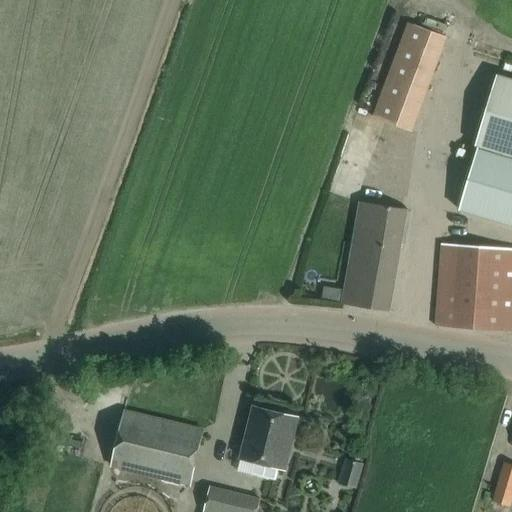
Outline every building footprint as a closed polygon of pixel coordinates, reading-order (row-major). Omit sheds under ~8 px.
[(430,124),(461,27),(418,14),(387,111),(430,124)] [(511,80),(496,75),(475,147),(477,148),(458,210),(511,226),(511,80)] [(360,202),(342,303),(389,311),(407,210),(360,202)] [(511,248),(460,246),(441,245),(436,305),(434,325),(511,331),(511,248)] [(283,469),(296,417),(254,406),(241,459),(283,469)] [(124,411),(120,431),(111,466),(189,485),(202,430),(124,411)] [(346,460),(338,484),(355,489),(363,465),(357,463),(359,456),(352,453),(349,461),(346,460)] [(511,465),(504,463),(493,502),(509,507),(511,496),(511,465)] [(209,487),(205,506),(204,511),(207,511),(206,511),(256,511),(260,499),(209,487)]
